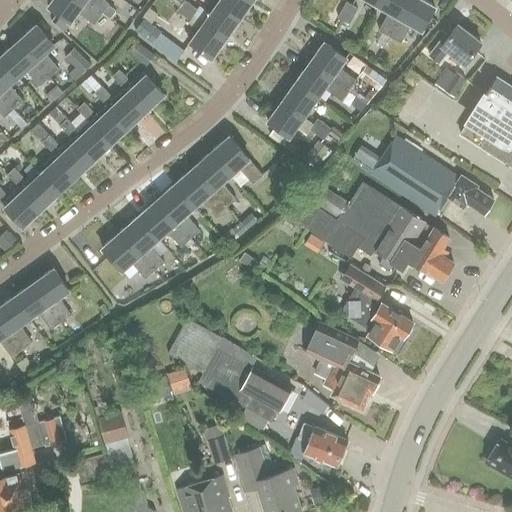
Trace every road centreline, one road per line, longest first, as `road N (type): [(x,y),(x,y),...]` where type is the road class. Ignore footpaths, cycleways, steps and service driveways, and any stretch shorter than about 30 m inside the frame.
road 1 (residential): [(0,278),(209,120),(293,0)]
road 2 (tertiary): [(389,511),(419,424),(511,274)]
